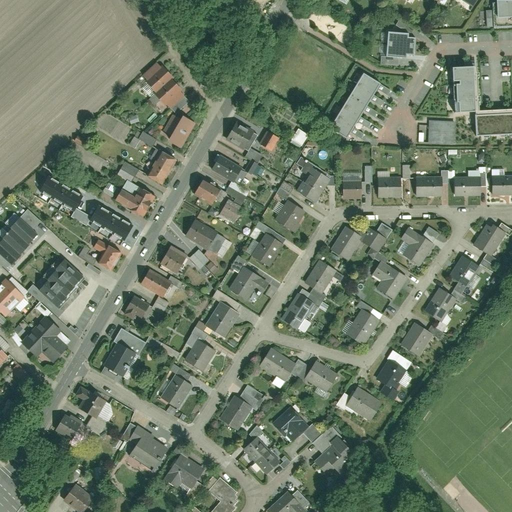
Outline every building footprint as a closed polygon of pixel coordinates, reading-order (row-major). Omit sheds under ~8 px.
[(511,5),(494,5),(494,29),(511,28),(511,5)] [(408,41),(409,38),(388,36),(387,60),(406,61),(406,57),(414,58),(415,41),(408,41)] [(157,64),(142,77),(147,83),(146,84),(156,96),(155,97),(168,112),(184,97),(171,82),(173,80),(163,68),(161,69),(157,64)] [(511,112),(480,114),(478,70),(454,71),(456,117),(475,116),(476,139),(511,137),(511,112)] [(381,87),(363,76),(330,133),(348,143),(381,87)] [(168,143),(182,150),(195,125),(182,119),(181,121),(172,116),(164,132),(172,136),(168,143)] [(427,144),(454,144),(454,121),(427,121),(427,144)] [(236,124),(227,143),(246,152),(256,134),(236,124)] [(288,141),(299,148),(307,135),(296,128),(288,141)] [(140,131),(136,139),(150,146),(154,139),(140,131)] [(279,140),(267,132),(260,144),(272,151),(279,140)] [(132,136),(128,144),(134,147),(138,140),(132,136)] [(80,162),(100,169),(105,158),(85,151),(80,162)] [(162,187),(176,162),(160,153),(146,178),(162,187)] [(220,157),(212,171),(236,185),(243,170),(220,157)] [(250,174),(255,163),(250,161),(244,171),(250,174)] [(373,165),(363,165),(362,182),(369,182),(370,169),(373,169),(373,165)] [(253,176),(262,176),(263,167),(253,167),(253,176)] [(311,169),(304,182),(323,193),(331,181),(311,169)] [(40,192),(74,212),(83,197),(49,177),(40,192)] [(482,197),(481,178),(454,179),(454,198),(482,197)] [(511,196),(511,178),(490,179),(491,198),(511,196)] [(443,197),(443,179),(415,180),(416,198),(443,197)] [(402,199),(402,180),(378,181),(379,200),(402,199)] [(274,193),(284,199),(291,188),(281,182),(274,193)] [(304,182),(296,195),(316,206),(323,193),(304,182)] [(202,183),(194,197),(213,207),(221,193),(202,183)] [(361,202),(361,185),(342,185),(342,202),(361,202)] [(130,213),(144,220),(155,198),(139,190),(135,199),(121,191),(115,202),(132,211),(130,213)] [(227,201),(220,215),(235,223),(242,209),(227,201)] [(306,214),(287,203),(275,224),(294,235),(306,214)] [(90,221),(124,241),(133,226),(99,206),(90,221)] [(37,237),(21,221),(11,231),(12,232),(3,241),(4,242),(0,246),(0,256),(11,268),(21,258),(20,258),(29,248),(27,246),(37,237)] [(194,222),(186,237),(210,250),(218,235),(194,222)] [(505,236),(487,225),(473,247),(492,258),(505,236)] [(431,243),(437,233),(426,226),(420,236),(431,243)] [(386,240),(367,229),(362,239),(359,242),(378,253),(386,240)] [(362,239),(344,230),(331,254),(348,263),(359,242),(362,239)] [(419,269),(434,246),(409,230),(401,242),(409,247),(402,257),(419,269)] [(285,248),(266,236),(252,258),(270,270),(285,248)] [(122,254),(98,242),(94,250),(103,255),(98,265),(112,272),(122,254)] [(188,258),(171,249),(161,267),(178,276),(188,258)] [(480,270),(461,258),(449,278),(467,289),(480,270)] [(82,278),(66,262),(56,272),(57,273),(48,282),(49,283),(40,292),(56,309),(66,299),(65,298),(75,289),(73,287),(82,278)] [(336,273),(318,262),(304,285),(323,296),(336,273)] [(394,303),(408,281),(380,263),(371,277),(381,283),(376,291),(394,303)] [(270,286),(242,269),(228,293),(249,304),(255,293),(263,298),(270,286)] [(172,284),(149,271),(140,286),(164,299),(172,284)] [(24,299),(6,282),(0,287),(0,312),(5,318),(24,299)] [(456,300),(437,290),(424,314),(443,324),(456,300)] [(315,307),(297,295),(281,321),(299,332),(315,307)] [(150,307),(161,314),(168,303),(157,296),(150,307)] [(132,298),(124,316),(142,325),(151,308),(132,298)] [(241,317),(220,304),(205,327),(226,340),(241,317)] [(365,347),(379,322),(361,312),(346,337),(365,347)] [(61,333),(45,318),(21,343),(37,358),(42,353),(53,364),(68,348),(56,337),(61,333)] [(433,335),(413,324),(399,349),(418,360),(433,335)] [(149,345),(122,330),(114,344),(135,355),(141,359),(149,345)] [(216,354),(196,342),(185,362),(205,373),(216,354)] [(114,344),(103,368),(123,379),(135,355),(114,344)] [(285,384),(296,366),(271,350),(260,368),(285,384)] [(337,375),(316,362),(304,381),(326,394),(337,375)] [(407,375),(388,362),(376,379),(396,392),(407,375)] [(21,382),(28,374),(16,364),(10,371),(21,382)] [(193,388),(174,378),(162,401),(180,411),(193,388)] [(105,403),(78,389),(74,396),(83,401),(78,411),(95,421),(105,403)] [(383,405),(357,389),(345,408),(371,424),(383,405)] [(251,409),(233,398),(219,421),(237,432),(251,409)] [(309,430),(291,410),(274,426),(292,445),(309,430)] [(82,426),(65,417),(56,434),(73,444),(82,426)] [(154,472),(169,448),(136,428),(127,442),(134,446),(128,456),(154,472)] [(339,477),(357,461),(329,429),(312,444),(322,456),(314,463),(327,478),(334,472),(339,477)] [(268,451),(256,440),(244,454),(256,465),(268,451)] [(280,463),(268,451),(256,465),(267,476),(280,463)] [(192,490),(204,470),(180,455),(163,482),(178,491),(183,484),(192,490)] [(234,511),(236,510),(234,507),(238,503),(235,500),(237,499),(235,497),(237,494),(221,479),(218,482),(214,478),(204,489),(219,503),(209,511),(199,511),(195,508),(191,511),(234,511)] [(85,511),(94,499),(76,486),(63,505),(73,511),(85,511)] [(304,511),(287,493),(267,511),(304,511)]
